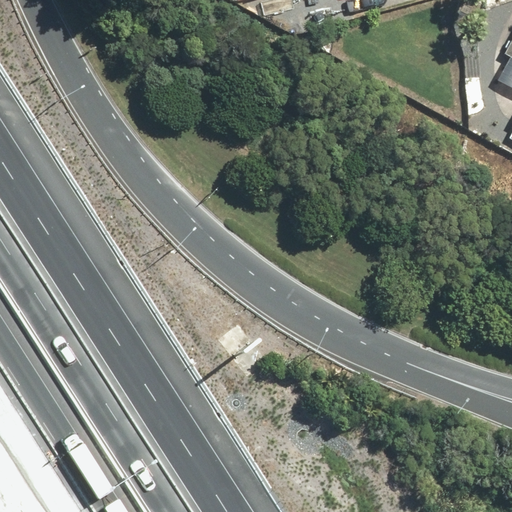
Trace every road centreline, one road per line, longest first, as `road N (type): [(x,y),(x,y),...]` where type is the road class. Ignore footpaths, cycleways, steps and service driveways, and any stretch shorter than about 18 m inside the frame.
road 1 (motorway): [(33,0),(75,81),(192,224),(335,323),(407,359)]
road 2 (motorway): [(0,170),(219,511)]
road 3 (motorway): [(119,511),(0,325)]
